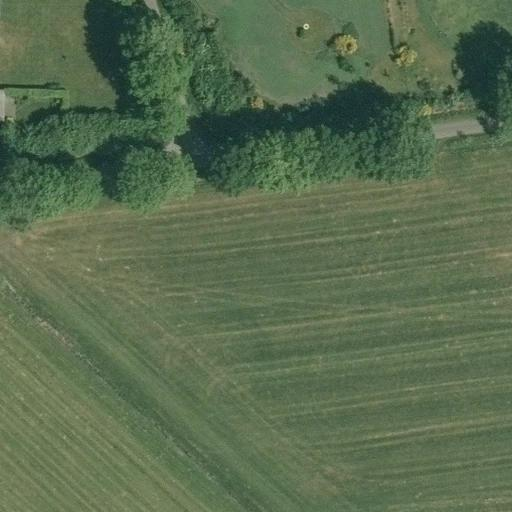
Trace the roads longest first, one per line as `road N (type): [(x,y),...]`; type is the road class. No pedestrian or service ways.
road 1 (unclassified): [(511,125),(195,166)]
road 2 (unclassified): [(195,166),(0,190)]
road 3 (unclassified): [(195,166),(146,0)]
